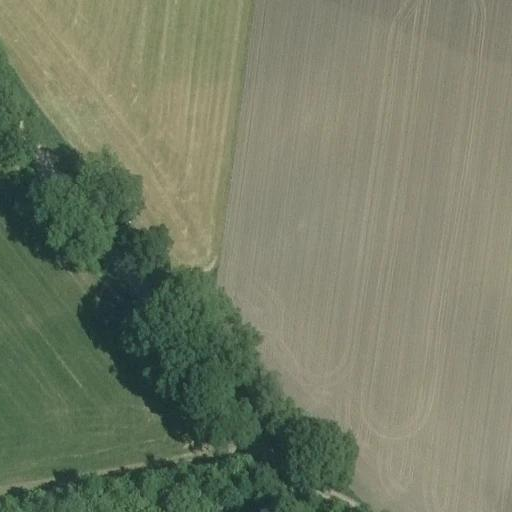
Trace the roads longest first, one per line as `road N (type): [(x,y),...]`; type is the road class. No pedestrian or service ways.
road 1 (track): [(350,511),(264,451),(0,108)]
road 2 (track): [(0,495),(264,451)]
